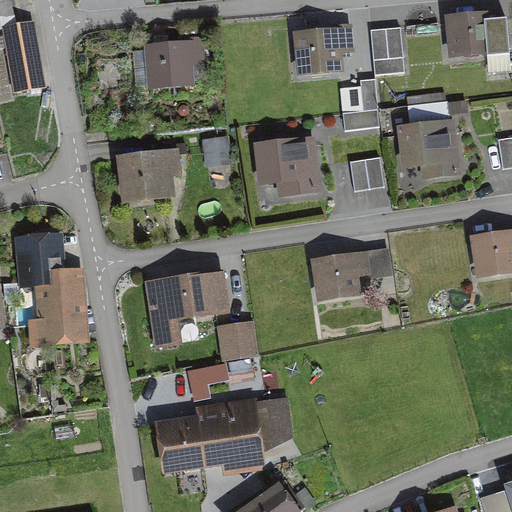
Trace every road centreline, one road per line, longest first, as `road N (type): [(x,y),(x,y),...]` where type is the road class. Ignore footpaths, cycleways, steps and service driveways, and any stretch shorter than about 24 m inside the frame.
road 1 (residential): [(97,262),(511,203)]
road 2 (residential): [(52,29),(342,0)]
road 3 (residential): [(133,511),(97,262)]
road 4 (residential): [(511,448),(340,511)]
road 5 (residential): [(77,178),(52,29)]
